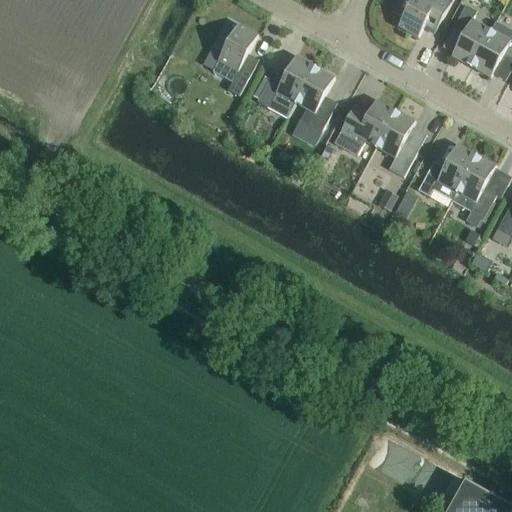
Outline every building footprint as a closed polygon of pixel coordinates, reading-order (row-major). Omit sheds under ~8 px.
[(436,34),(455,0),(440,0),(438,4),(431,0),(414,0),(414,1),(412,0),(401,0),(393,15),(403,21),(399,29),(419,40),(426,28),(436,34)] [(453,59),(472,69),(492,33),(473,23),(477,14),(466,8),(454,30),(465,36),(453,59)] [(504,57),(511,61),(511,33),(496,25),(492,33),(472,69),(492,80),(504,57)] [(259,38),(239,27),(235,36),(224,30),(213,50),(224,56),(213,74),(233,85),(229,93),(240,99),(257,67),(246,61),(259,38)] [(296,106),(316,70),(297,59),(284,82),(273,76),(258,105),(285,120),(294,105),(296,106)] [(336,80),(316,70),(296,106),(307,112),(301,124),(322,135),(336,110),(323,103),(336,80)] [(377,150),(397,114),(377,103),(371,114),(357,107),(335,147),(358,159),(366,144),(377,150)] [(416,125),(397,114),(377,150),(396,161),(390,172),(404,180),(418,155),(404,147),(416,125)] [(333,151),(326,148),(321,159),(327,162),(333,151)] [(453,203),(477,159),(458,148),(446,171),(435,165),(419,193),(430,200),(434,193),(453,203)] [(497,169),(477,159),(453,203),(472,214),(467,224),(478,230),(481,223),(483,224),(497,199),(484,192),(497,169)] [(398,199),(387,193),(379,207),(390,213),(398,199)] [(408,208),(400,204),(394,216),(401,220),(408,208)] [(511,207),(493,242),(507,250),(511,241),(511,207)] [(491,264),(476,256),(471,267),(486,275),(491,264)] [(511,511),(511,508),(467,484),(451,511),(511,511)]
